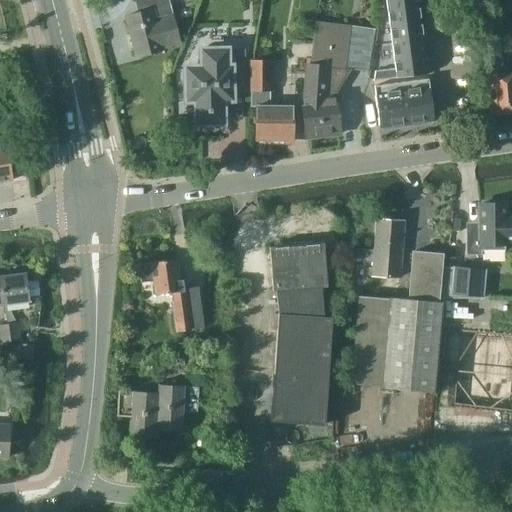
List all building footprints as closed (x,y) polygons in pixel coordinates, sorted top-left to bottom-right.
[(162,48),(178,44),(166,0),(133,0),(138,14),(123,18),(134,58),(163,50),(162,48)] [(384,0),(395,79),(426,74),(416,0),(384,0)] [(325,96),(344,70),(369,71),(376,30),(350,27),(315,23),(310,65),(305,65),(302,105),(305,137),(338,134),(335,104),(324,106),(323,96),(325,96)] [(211,50),(197,50),(197,68),(185,68),(186,94),(196,94),(196,123),(201,122),(201,127),(217,126),(217,122),(221,122),(221,93),(230,93),(230,84),(243,83),(242,51),(225,51),(225,50),(215,50),(215,49),(211,49),(211,50)] [(269,106),(269,90),(270,90),(271,62),(251,62),(250,107),(256,107),(256,141),(292,141),(292,107),(269,106)] [(370,71),(368,82),(379,81),(378,70),(370,71)] [(490,115),(511,112),(511,74),(486,77),(490,115)] [(427,79),(373,87),(378,129),(433,121),(427,79)] [(0,182),(10,181),(5,146),(0,147),(0,182)] [(465,229),(465,255),(480,255),(480,250),(504,250),(504,244),(505,244),(505,241),(511,241),(511,215),(505,215),(505,204),(479,204),(479,229),(465,229)] [(400,277),(404,221),(376,219),(372,275),(400,277)] [(278,313),(273,379),(327,382),(332,317),(323,316),(321,287),(326,287),(323,243),(270,247),(273,290),(279,290),(278,313)] [(436,303),(441,255),(412,252),(407,301),(436,303)] [(175,331),(202,327),(197,287),(183,289),(182,280),(178,281),(175,259),(152,262),(152,263),(138,265),(141,283),(154,282),(156,294),(172,292),(174,305),(172,306),(175,331)] [(451,292),(481,294),(483,271),(453,268),(451,292)] [(0,275),(0,298),(1,304),(29,300),(25,273),(0,275)] [(436,303),(407,301),(388,299),(380,387),(434,392),(442,304),(436,303)] [(7,323),(9,342),(18,341),(16,322),(7,323)] [(0,342),(9,342),(7,323),(0,323),(0,342)] [(458,397),(484,399),(488,351),(488,335),(464,333),(448,332),(445,364),(461,365),(458,397)] [(488,351),(484,399),(510,401),(511,372),(511,337),(488,335),(488,351)] [(324,424),(327,382),(273,379),(270,420),(324,424)] [(155,429),(156,429),(181,430),(182,410),(196,411),(197,387),(158,384),(157,392),(158,392),(155,429)] [(158,392),(157,392),(119,390),(117,415),(131,416),(129,434),(156,436),(156,429),(155,429),(158,392)] [(0,455),(7,456),(9,424),(0,423),(0,455)]
